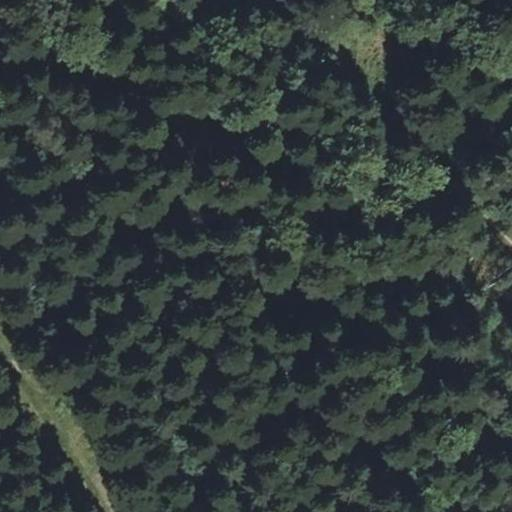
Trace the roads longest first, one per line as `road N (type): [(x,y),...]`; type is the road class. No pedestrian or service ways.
road 1 (track): [(267,0),(511,246)]
road 2 (track): [(111,511),(0,342)]
